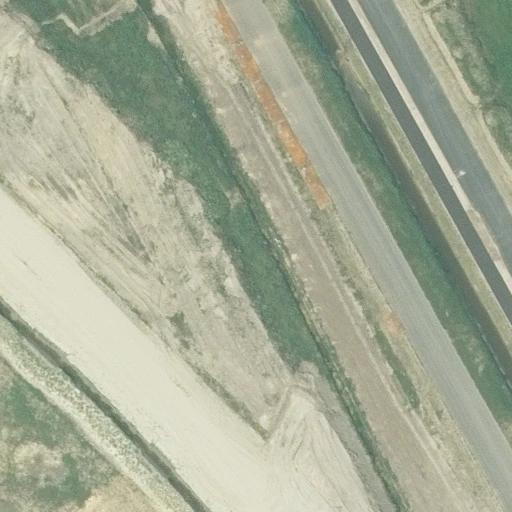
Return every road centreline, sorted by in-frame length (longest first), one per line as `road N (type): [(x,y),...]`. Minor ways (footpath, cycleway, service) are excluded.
road 1 (unclassified): [(237,0),(511,493)]
road 2 (track): [(295,511),(0,221)]
road 3 (unclassified): [(377,0),(511,244)]
